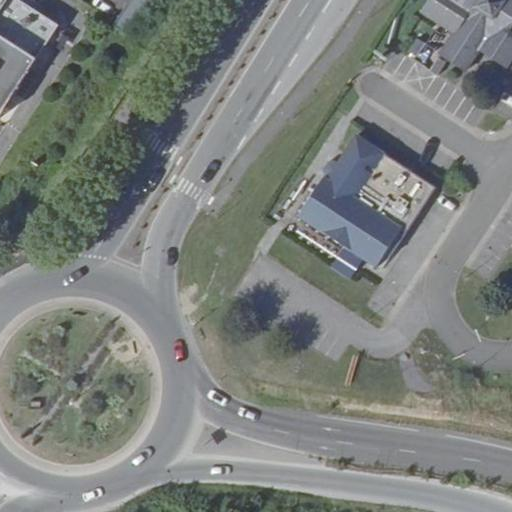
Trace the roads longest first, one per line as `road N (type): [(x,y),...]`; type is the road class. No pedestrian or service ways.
road 1 (trunk): [(142,477),(257,473),(402,483),(511,510)]
road 2 (trunk): [(511,468),(332,443),(250,424),(184,397)]
road 3 (secondary): [(256,0),(72,275)]
road 4 (unclassified): [(511,356),(497,362),(463,351),(432,306),(435,277),(511,155)]
road 5 (secondary): [(155,312),(172,217),(262,62)]
road 6 (track): [(432,306),(402,342),(413,384),(427,400),(511,418)]
road 7 (unknown): [(502,169),(391,94)]
road 8 (unknown): [(402,342),(343,352),(289,321)]
